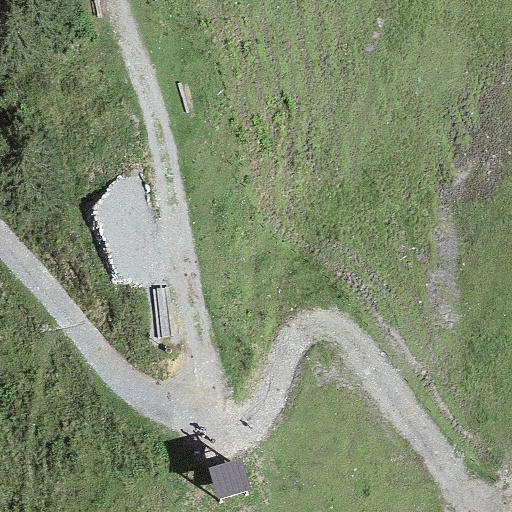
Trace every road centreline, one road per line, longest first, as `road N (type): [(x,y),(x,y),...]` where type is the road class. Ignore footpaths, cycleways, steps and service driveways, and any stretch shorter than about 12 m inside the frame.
road 1 (track): [(0,245),(89,345),(149,395),(190,413),(208,400),(145,84),(116,0)]
road 2 (track): [(198,406),(226,432),(249,426),(298,331),(324,323),(351,338),(479,511)]
